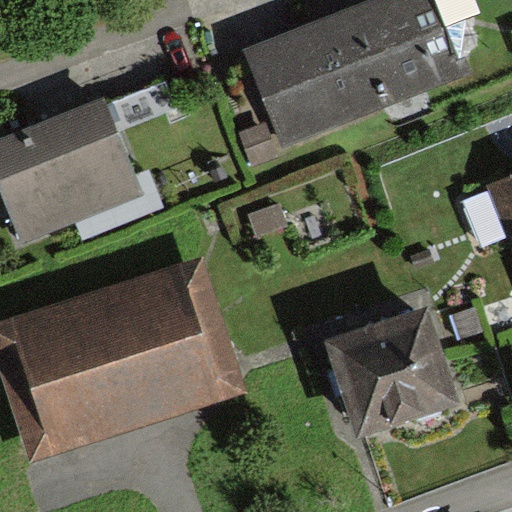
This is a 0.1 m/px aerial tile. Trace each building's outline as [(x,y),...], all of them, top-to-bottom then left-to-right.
[(436,0),(393,0),(245,57),(279,151),(469,83),(436,0)] [(0,193),(20,244),(147,195),(108,96),(0,138),(0,193)] [(264,128),(242,136),(253,165),(275,158),(264,128)] [(511,180),(490,189),(511,245),(511,180)] [(274,205),(248,215),(256,239),(283,229),(274,205)] [(202,258),(0,323),(0,373),(30,464),(246,394),(202,258)] [(427,309),(324,345),(340,389),(358,441),(461,405),(427,309)]
